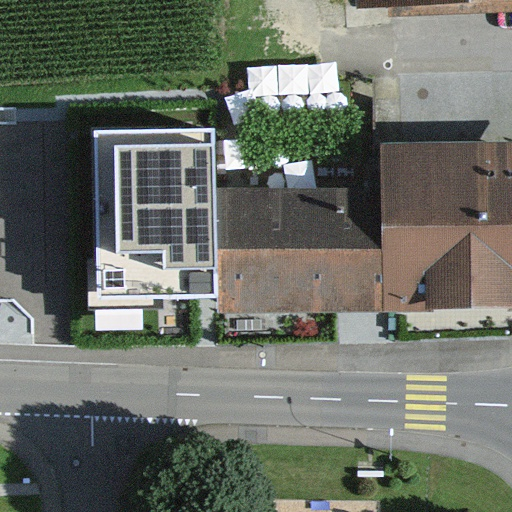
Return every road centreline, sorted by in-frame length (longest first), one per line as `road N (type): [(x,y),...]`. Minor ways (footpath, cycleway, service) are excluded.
road 1 (tertiary): [(511,404),(92,391)]
road 2 (residential): [(97,511),(92,391)]
